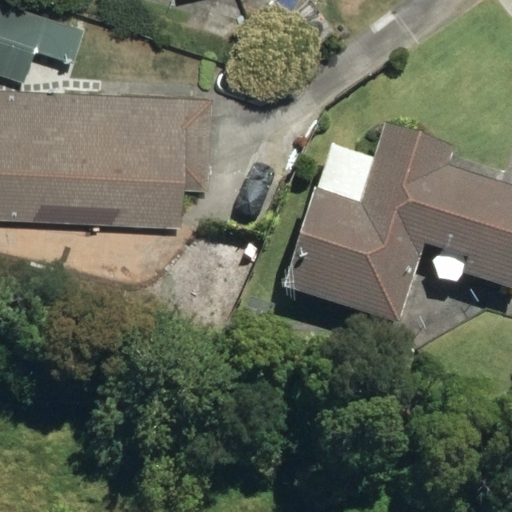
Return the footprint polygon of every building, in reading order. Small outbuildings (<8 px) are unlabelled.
[(208,32),(236,41),(247,12),(220,1),(208,32)] [(90,34),(0,3),(0,74),(29,85),(39,54),(79,66),(90,34)] [(0,222),(187,231),(188,192),(214,193),(217,103),(0,94),(0,222)] [(293,299),(405,334),(430,253),(475,267),(470,283),(511,296),(511,196),(454,178),(460,159),(392,138),(382,169),(338,155),(293,299)] [(223,278),(250,283),(256,252),(230,247),(223,278)] [(269,345),(278,314),(255,307),(246,339),(269,345)]
